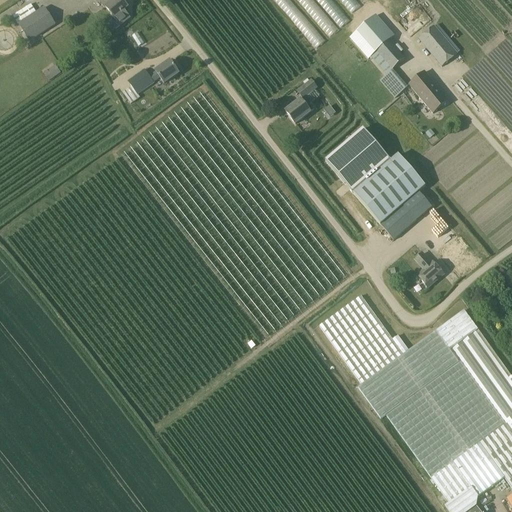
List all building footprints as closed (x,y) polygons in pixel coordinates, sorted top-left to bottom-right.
[(120,27),(131,18),(125,11),(128,8),(122,0),(98,0),(105,9),(106,8),(120,27)] [(318,0),(316,2),(341,27),(349,19),(331,0),(318,0)] [(340,0),(351,12),(360,5),(355,0),(340,0)] [(316,48),(325,41),(293,2),(284,9),(316,48)] [(28,43),(56,25),(44,7),(36,12),(31,4),(12,17),(28,43)] [(363,26),(356,32),(375,53),(376,52),(392,70),(404,59),(389,41),(394,37),(376,16),(370,20),(363,26)] [(435,26),(418,40),(442,68),(458,55),(435,26)] [(360,68),(367,76),(376,69),(369,60),(360,68)] [(154,83),(160,79),(164,85),(179,74),(170,61),(155,72),(156,72),(149,77),(145,70),(128,82),(133,89),(125,94),(131,103),(138,97),(138,95),(154,84),(154,83)] [(54,65),(41,73),(47,82),(59,74),(54,65)] [(391,70),(379,81),(395,98),(407,87),(391,70)] [(409,85),(433,114),(449,101),(425,73),(409,85)] [(285,112),(295,125),(310,113),(300,100),(285,112)] [(363,130),(326,161),(345,183),(354,194),(392,163),(363,130)] [(394,241),(433,209),(419,193),(426,187),(400,156),(392,163),(354,194),(394,241)] [(458,230),(441,244),(457,264),(474,250),(458,230)] [(423,271),(417,276),(428,288),(444,275),(433,262),(430,264),(422,255),(415,261),(423,271)] [(479,511),(477,507),(478,498),(505,479),(511,489),(511,376),(511,377),(463,309),(403,353),(362,296),(320,327),(362,386),(358,389),(380,419),(385,415),(450,503),(444,507),(448,511),(479,511)]
